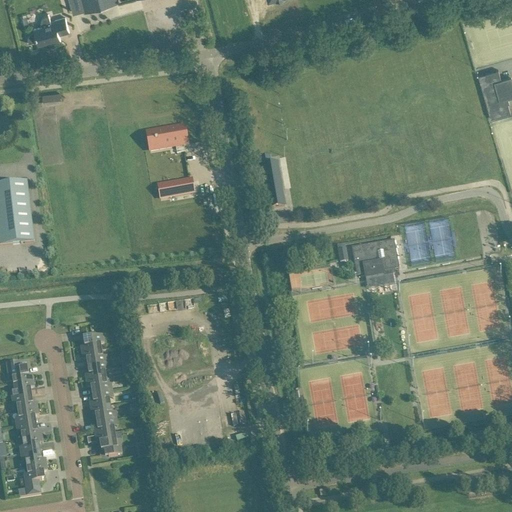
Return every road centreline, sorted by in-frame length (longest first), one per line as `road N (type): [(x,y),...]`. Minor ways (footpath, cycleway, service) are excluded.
road 1 (unclassified): [(511,235),(495,196),(477,191),(388,219),(242,246)]
road 2 (unclassified): [(284,490),(242,246)]
road 3 (unclassified): [(284,490),(511,451)]
road 4 (unclassified): [(0,82),(209,56)]
road 5 (unclassified): [(209,56),(411,0)]
road 6 (unclassified): [(242,246),(209,56)]
road 7 (residential): [(80,505),(49,341)]
